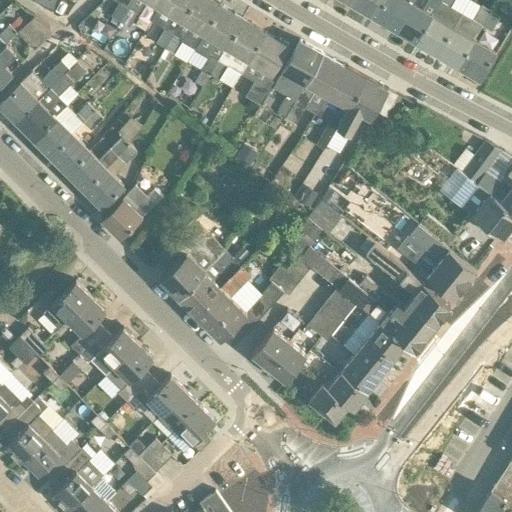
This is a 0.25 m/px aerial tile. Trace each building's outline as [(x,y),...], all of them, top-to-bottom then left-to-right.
[(31,0),(51,12),(56,0),(31,0)] [(159,9),(163,0),(133,0),(130,7),(121,22),(130,28),(139,14),(137,13),(144,0),(159,9)] [(163,0),(159,9),(171,16),(164,28),(174,34),(181,22),(193,0),(163,0)] [(209,0),(193,0),(181,22),(174,34),(183,39),(182,41),(193,47),(195,48),(219,6),(209,0)] [(356,0),(353,4),(375,17),(384,0),(356,0)] [(396,29),(414,1),(412,0),(384,0),(375,17),(396,29)] [(417,41),(441,0),(426,0),(423,6),(414,1),(396,29),(417,41)] [(438,53),(462,13),(450,6),(453,0),(441,0),(417,41),(438,53)] [(121,22),(130,7),(120,1),(119,2),(111,16),(121,22)] [(482,25),(491,10),(480,4),(471,19),(462,13),(438,53),(458,65),(475,37),(482,25)] [(210,75),(242,19),(219,6),(195,48),(193,49),(207,57),(200,69),(202,70),(195,82),(203,87),(210,75)] [(491,10),(482,25),(491,30),(500,16),(491,10)] [(18,31),(26,23),(18,15),(10,22),(18,31)] [(18,31),(17,32),(30,45),(34,49),(50,34),(51,32),(51,29),(51,27),(49,25),(34,15),(26,23),(18,31)] [(240,73),(265,32),(242,19),(210,75),(220,80),(228,66),(240,73)] [(0,48),(7,43),(17,32),(18,31),(10,22),(0,31),(0,48)] [(165,48),(174,34),(164,28),(155,42),(165,48)] [(262,102),(268,93),(274,83),(267,78),(269,74),(271,74),(288,46),(265,32),(240,73),(254,81),(245,96),(261,105),(262,102)] [(174,34),(165,48),(160,56),(170,62),(182,41),(183,39),(174,34)] [(479,78),(496,49),(475,37),(458,65),(479,78)] [(305,84),(323,53),(300,40),(282,72),(274,87),(286,94),(296,99),(305,84)] [(7,43),(0,48),(0,82),(11,71),(3,62),(15,51),(7,43)] [(317,114),(346,66),(323,53),(305,84),(296,99),(293,106),(285,117),(295,123),(304,107),(317,114)] [(0,104),(14,119),(63,70),(68,66),(60,58),(41,77),(32,69),(0,101),(0,104)] [(86,70),(77,61),(66,71),(75,80),(86,70)] [(337,128),(367,77),(346,66),(317,114),(329,120),(327,124),(315,145),(324,150),(336,127),(337,128)] [(32,136),(66,104),(58,96),(73,80),(63,70),(14,119),(32,136)] [(367,77),(337,128),(350,135),(362,115),(371,120),(376,110),(388,88),(367,77)] [(388,88),(376,110),(386,116),(398,94),(388,88)] [(275,97),(268,93),(262,102),(270,106),(275,97)] [(293,106),(296,99),(286,94),(272,118),(282,124),(285,117),(293,106)] [(83,122),(95,110),(87,102),(75,113),(66,104),(32,136),(50,155),(73,132),(83,122)] [(95,110),(83,122),(91,130),(103,118),(95,110)] [(130,139),(144,123),(133,114),(120,131),(130,139)] [(68,172),(90,150),(73,132),(50,155),(68,172)] [(106,167),(130,144),(121,135),(99,158),(90,150),(68,172),(85,189),(106,167)] [(511,156),(484,141),(463,171),(511,209),(511,156)] [(245,142),(236,157),(249,165),(258,151),(245,142)] [(106,167),(85,189),(102,206),(124,184),(115,174),(137,152),(130,144),(106,167)] [(502,238),(511,225),(511,209),(463,171),(462,172),(478,184),(469,196),(448,180),(440,190),(466,212),(484,224),(502,238)] [(146,195),(136,184),(100,218),(121,237),(143,215),(142,214),(163,195),(155,187),(146,195)] [(319,193),(306,185),(298,198),(311,207),(319,193)] [(330,192),(323,199),(339,211),(345,203),(342,201),(343,200),(330,190),(330,192)] [(342,214),(339,212),(321,198),(313,209),(307,217),(327,233),(342,214)] [(455,236),(427,213),(419,223),(448,245),(455,236)] [(177,293),(225,247),(193,217),(170,240),(183,253),(160,276),(177,293)] [(478,270),(418,224),(409,235),(423,246),(422,247),(435,256),(442,256),(426,276),(455,299),(478,270)] [(368,250),(375,242),(368,237),(362,245),(368,250)] [(407,299),(435,322),(440,316),(450,304),(449,304),(451,302),(375,242),(368,250),(366,253),(406,286),(413,291),(407,299)] [(246,258),(249,253),(243,247),(232,257),(225,250),(226,249),(225,247),(177,293),(193,310),(246,258)] [(303,275),(311,265),(291,249),(283,260),(303,275)] [(246,258),(193,310),(220,337),(238,319),(248,330),(284,291),(272,281),(246,312),(230,295),(250,275),(240,265),(251,255),(249,253),(246,258)] [(296,285),(303,275),(283,260),(276,269),(296,285)] [(288,294),(296,285),(276,269),(268,279),(272,281),(284,291),(288,294)] [(340,269),(330,280),(337,286),(357,301),(369,311),(407,341),(414,348),(435,322),(407,299),(403,304),(365,276),(359,284),(340,269)] [(58,294),(67,286),(61,279),(52,287),(58,294)] [(67,319),(91,295),(76,280),(43,312),(58,327),(67,319)] [(329,296),(349,312),(357,301),(337,286),(329,296)] [(79,354),(105,328),(97,320),(106,310),(91,295),(67,319),(82,334),(70,345),(79,354)] [(341,321),(349,312),(329,296),(322,305),(341,321)] [(334,331),(341,321),(322,305),(314,315),(334,331)] [(393,359),(407,341),(369,311),(355,329),(366,338),(393,359)] [(326,340),(334,331),(314,315),(306,324),(326,340)] [(19,336),(36,353),(40,357),(49,348),(28,327),(19,336)] [(114,366),(138,342),(123,327),(113,337),(105,328),(79,354),(88,363),(91,359),(106,374),(114,366)] [(268,367),(289,341),(272,327),(251,354),(268,367)] [(38,338),(42,334),(35,328),(32,331),(38,338)] [(26,363),(36,353),(19,336),(9,346),(18,355),(10,363),(17,369),(24,362),(26,363)] [(380,375),(393,359),(366,338),(353,354),(380,375)] [(289,341),(268,367),(285,381),(306,354),(289,341)] [(135,393),(152,375),(144,367),(154,357),(138,342),(114,366),(106,374),(121,389),(118,392),(127,401),(135,393)] [(367,392),(380,375),(353,354),(340,371),(367,392)] [(69,381),(82,366),(74,359),(61,373),(69,381)] [(52,382),(58,375),(50,366),(43,373),(52,382)] [(353,409),(367,392),(340,371),(328,387),(327,387),(348,404),(353,409)] [(161,413),(185,389),(171,374),(161,384),(152,375),(135,393),(127,401),(134,408),(135,409),(145,398),(161,413)] [(58,375),(52,382),(60,391),(67,384),(58,375)] [(327,387),(328,387),(322,382),(308,400),(334,421),(348,404),(327,387)] [(176,428),(200,404),(185,389),(161,413),(176,428)] [(0,416),(11,405),(0,393),(0,416)] [(11,405),(20,414),(33,401),(27,395),(21,400),(19,398),(11,405)] [(53,427),(39,413),(42,410),(33,401),(20,414),(5,429),(13,437),(5,446),(20,460),(20,461),(43,438),(52,428),(53,427)] [(134,408),(127,401),(121,406),(128,413),(134,408)] [(200,404),(176,428),(191,443),(215,419),(200,404)] [(99,430),(106,423),(97,414),(90,421),(99,430)] [(106,423),(99,430),(108,439),(114,432),(106,423)] [(51,478),(70,458),(81,447),(72,437),(67,443),(52,428),(43,438),(20,461),(20,460),(18,462),(26,469),(31,465),(39,473),(42,470),(51,478)] [(146,446),(163,463),(172,454),(155,437),(146,446)] [(104,473),(89,458),(92,456),(82,446),(81,447),(70,458),(51,478),(59,487),(53,493),(68,509),(91,485),(100,476),(104,473)] [(154,472),(163,463),(146,446),(138,455),(154,472)] [(154,472),(138,455),(130,447),(123,453),(132,462),(135,468),(147,480),(154,472)] [(511,456),(490,489),(474,511),(511,511),(511,509),(510,508),(511,505),(511,456)] [(143,494),(151,486),(151,485),(136,470),(127,479),(143,494)] [(68,509),(71,511),(94,511),(106,500),(115,491),(100,476),(91,485),(68,509)] [(130,495),(136,488),(127,479),(121,485),(130,495)] [(230,511),(215,490),(199,501),(203,506),(194,511),(230,511)] [(94,511),(118,511),(106,500),(94,511)]
